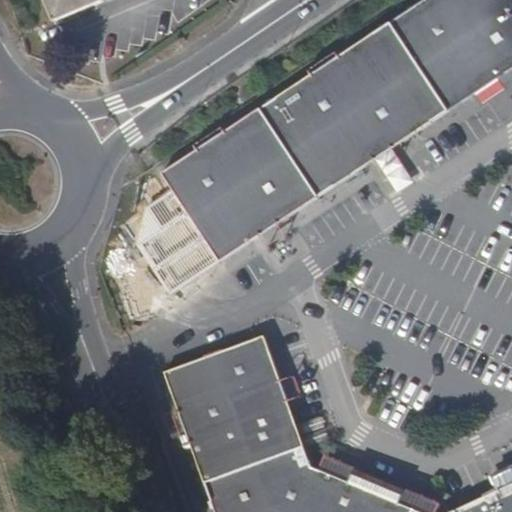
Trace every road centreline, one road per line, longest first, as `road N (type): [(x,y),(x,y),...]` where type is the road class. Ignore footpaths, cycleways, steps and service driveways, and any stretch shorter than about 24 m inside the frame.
road 1 (tertiary): [(47,252),(148,511)]
road 2 (tertiary): [(312,0),(80,153)]
